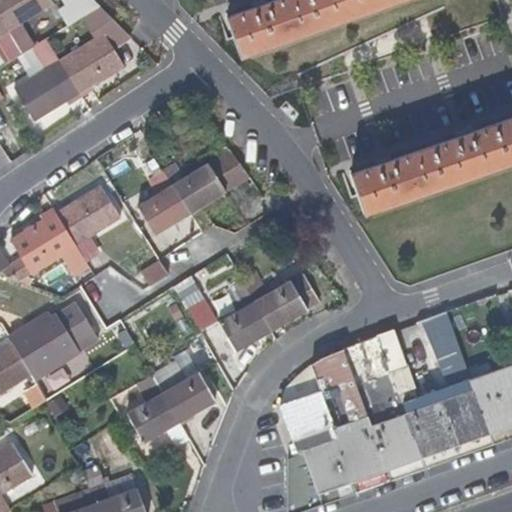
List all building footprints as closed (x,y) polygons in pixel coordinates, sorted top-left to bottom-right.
[(51,4),(48,0),(0,0),(0,20),(21,54),(30,48),(33,46),(20,24),(51,4)] [(79,18),(97,7),(90,0),(74,0),(58,10),(67,25),(79,18)] [(274,0),(225,18),(239,59),(399,0),(274,0)] [(77,94),(121,66),(110,49),(129,38),(124,33),(97,7),(79,18),(93,39),(57,61),(77,94)] [(0,36),(1,36),(15,58),(21,54),(0,20),(0,36)] [(57,61),(44,40),(33,46),(30,48),(43,70),(13,89),(33,122),(77,94),(57,61)] [(349,175),(363,215),(511,162),(511,116),(420,150),(349,175)] [(189,217),(249,181),(243,173),(228,154),(183,182),(173,168),(163,174),(184,208),(189,217)] [(189,217),(184,208),(163,174),(150,180),(160,195),(137,209),(154,237),(189,217)] [(117,217),(99,186),(54,213),(73,244),(117,217)] [(62,251),(73,244),(54,213),(9,241),(19,257),(0,269),(0,273),(16,280),(62,251)] [(85,263),(73,244),(62,251),(75,271),(85,263)] [(268,330),(317,302),(300,273),(265,294),(252,273),(239,279),(268,330)] [(268,330),(239,279),(224,288),(236,310),(215,322),(232,351),(268,330)] [(214,319),(202,298),(183,308),(196,329),(214,319)] [(34,379),(99,342),(77,305),(52,318),(50,314),(9,336),(12,341),(31,374),(34,379)] [(407,366),(395,330),(379,336),(392,371),(407,366)] [(392,371),(379,336),(345,348),(356,379),(357,384),(392,371)] [(0,392),(31,374),(12,341),(0,347),(0,392)] [(356,379),(345,348),(325,354),(325,355),(336,386),(356,379)] [(511,424),(511,366),(469,382),(484,424),(488,434),(511,424)] [(213,401),(198,373),(174,387),(163,369),(151,376),(176,417),(179,422),(213,401)] [(176,417),(151,376),(141,382),(152,400),(146,404),(127,415),(144,443),(179,422),(176,417)] [(484,424),(469,382),(404,405),(422,455),(422,457),(488,434),(484,424)] [(122,403),(140,393),(146,404),(152,400),(142,384),(138,387),(136,383),(118,395),(122,403)] [(349,472),(334,430),(320,390),(278,404),(300,465),(296,468),(297,486),(313,497),(353,482),(349,472)] [(422,455),(404,405),(370,417),(388,469),(422,457),(422,455)] [(388,469),(370,417),(334,430),(349,472),(353,482),(388,469)] [(501,440),(511,435),(511,424),(488,434),(492,443),(501,440)] [(455,456),(492,443),(488,434),(422,457),(426,467),(455,456)] [(0,491),(31,473),(13,442),(0,449),(0,491)] [(297,511),(305,510),(337,498),(356,492),(353,482),(313,497),(297,486),(296,468),(300,465),(295,454),(286,458),(286,511),(297,511)] [(391,479),(421,468),(426,467),(422,457),(388,469),(391,479)] [(378,483),(391,479),(388,469),(353,482),(356,492),(378,483)] [(144,511),(131,474),(89,490),(95,500),(99,511),(144,511)] [(99,511),(95,500),(89,490),(54,502),(57,511),(99,511)]
